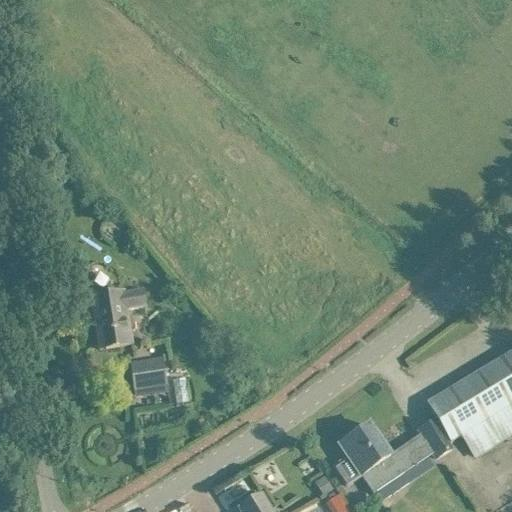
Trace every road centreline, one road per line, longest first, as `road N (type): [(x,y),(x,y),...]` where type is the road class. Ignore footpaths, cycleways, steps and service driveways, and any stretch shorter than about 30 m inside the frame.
road 1 (tertiary): [(134,511),(267,430),(388,341),(511,233)]
road 2 (unclassified): [(54,511),(0,183)]
